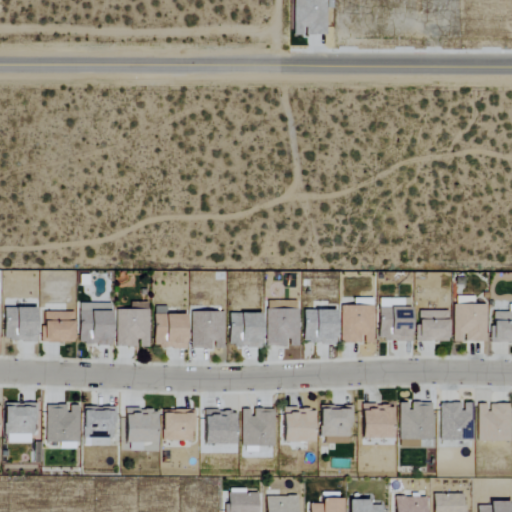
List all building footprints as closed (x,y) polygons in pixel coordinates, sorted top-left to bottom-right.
[(324,0),(292,0),(292,36),(325,36),(324,0)] [(114,309),(114,347),(136,347),(147,348),(147,302),(128,302),(128,309),(114,309)] [(109,303),(77,303),(76,344),(109,345),(109,303)] [(451,341),(462,341),(484,342),(484,304),(451,304),(451,341)] [(490,311),(490,342),(511,342),(511,304),(507,305),(507,312),(490,311)] [(338,343),(371,344),(372,306),(339,305),(338,343)] [(34,307),(2,308),(2,341),(34,341),(34,307)] [(263,346),(286,346),(286,345),(296,346),(296,309),(264,308),(263,346)] [(334,310),(302,309),(301,343),(334,343),(334,310)] [(445,342),(446,311),(415,310),(414,341),(445,342)] [(222,349),(222,311),(188,312),(189,349),(222,349)] [(72,312),(42,312),(41,342),(71,343),(72,312)] [(227,347),(258,346),(257,313),(226,314),(227,347)] [(151,347),(184,348),(184,314),(152,314),(151,347)] [(3,403),(3,443),(33,443),(33,403),(3,403)] [(418,448),(418,440),(430,440),(430,403),(408,403),(397,403),(397,447),(418,448)] [(461,404),(438,404),(438,440),(471,440),(471,404),(461,404)] [(476,442),(509,441),(508,404),(487,404),(476,404),(476,442)] [(77,406),(66,405),(45,405),(43,442),(76,443),(77,406)] [(360,438),(393,438),(392,405),(360,405),(360,438)] [(319,444),(347,445),(348,407),(320,406),(319,444)] [(281,441),(312,442),(313,409),(282,408),(281,441)] [(123,443),(129,443),(128,451),(144,451),(145,409),(123,409),(123,443)] [(239,410),(240,447),(271,447),(271,409),(250,409),(239,410)] [(161,411),(160,441),(192,441),(192,411),(161,411)] [(201,444),(234,445),(235,412),(202,411),(201,444)] [(225,511),(255,511),(255,493),(244,493),(244,489),(225,489),(225,511)] [(340,511),(340,492),(320,493),(320,503),(307,504),(307,511),(340,511)] [(294,511),(295,497),(264,496),(263,511),(294,511)] [(424,511),(424,497),(393,497),(392,511),(424,511)] [(367,500),(347,499),(346,511),(379,511),(380,506),(367,505),(367,500)] [(475,511),(474,511),(507,511),(507,501),(487,502),(488,511),(475,511)]
